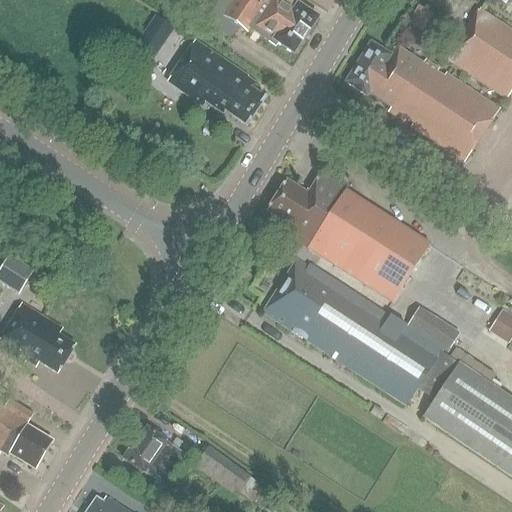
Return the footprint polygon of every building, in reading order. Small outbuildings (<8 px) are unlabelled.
[(219,0),(210,14),(238,32),(241,27),(274,49),(276,46),(291,56),(302,40),(315,20),(285,0),(219,0)] [(407,24),(422,34),(433,16),(418,7),(407,24)] [(505,101),(511,90),(511,35),(474,11),(443,58),(442,59),(505,101)] [(174,30),(154,17),(134,48),(153,61),(174,30)] [(165,83),(201,108),(204,104),(222,116),(224,113),(247,128),(265,101),(249,90),(251,86),(245,81),(246,79),(193,42),(165,83)] [(497,113),(423,64),(420,67),(396,52),(390,61),(367,46),(342,84),(364,99),(366,96),(385,108),(383,111),(464,164),(497,113)] [(102,112),(96,123),(107,129),(113,119),(102,112)] [(397,156),(392,165),(405,172),(410,163),(397,156)] [(297,244),(392,305),(429,248),(319,176),(305,197),(285,184),(267,211),(287,224),(284,229),(300,239),(297,244)] [(444,184),(433,201),(443,208),(454,191),(444,184)] [(7,258),(0,268),(0,286),(16,297),(31,273),(7,258)] [(295,260),(261,312),(402,407),(413,390),(430,402),(419,419),(511,481),(511,402),(444,357),(441,354),(442,352),(405,327),(390,317),(389,318),(310,264),(307,268),(295,260)] [(457,282),(452,291),(493,314),(498,305),(457,282)] [(59,377),(76,348),(59,337),(62,331),(21,306),(0,340),(0,350),(24,366),(26,363),(36,369),(39,365),(59,377)] [(418,307),(405,327),(442,352),(441,354),(444,357),(459,335),(418,307)] [(511,319),(502,314),(489,335),(508,347),(511,339),(511,319)] [(8,456),(33,471),(51,441),(26,425),(32,415),(8,400),(5,404),(0,401),(0,456),(5,460),(8,456)] [(123,461),(153,482),(161,487),(182,455),(146,431),(135,447),(133,446),(123,461)] [(259,486),(206,449),(192,469),(230,496),(233,492),(247,502),(259,486)] [(121,511),(104,500),(101,505),(96,501),(88,511),(121,511)]
